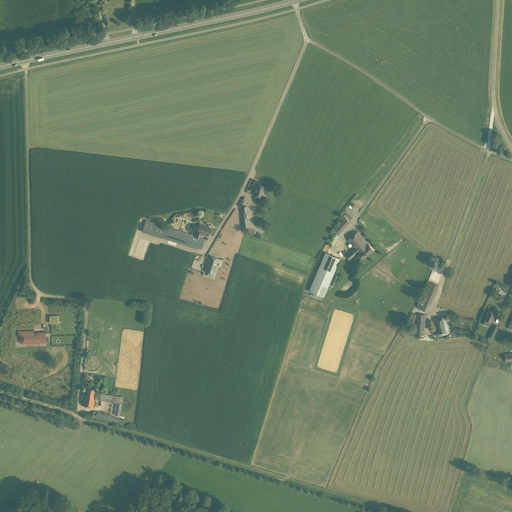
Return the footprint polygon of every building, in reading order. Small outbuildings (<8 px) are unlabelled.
[(252,194),(262,197),(265,187),(256,184),(252,194)] [(350,222),(344,217),(334,228),(340,233),(350,222)] [(210,228),(199,224),(197,232),(196,236),(165,226),(146,220),(142,230),(161,237),(201,250),(204,239),(199,237),(201,233),(208,235),(210,228)] [(362,259),(373,250),(368,243),(358,231),(347,240),(354,248),(346,255),(350,260),(358,253),(362,259)] [(340,258),(326,252),(309,290),(324,297),(340,258)] [(216,265),(218,258),(210,256),(208,263),(206,262),(204,271),(214,274),(217,265),(216,265)] [(428,280),(416,307),(428,312),(439,285),(428,280)] [(484,319),(491,322),(496,313),(489,310),(484,319)] [(417,314),(416,328),(418,328),(417,334),(417,337),(424,338),(426,314),(417,314)] [(437,335),(449,333),(448,328),(445,317),(434,319),(436,331),(435,331),(437,335)] [(488,336),(493,338),(499,326),(494,323),(488,336)] [(403,337),(417,334),(415,326),(401,329),(403,337)] [(33,344),(39,344),(39,343),(45,343),(45,332),(42,332),(36,332),(34,333),(34,330),(17,330),(17,337),(20,337),(20,343),(27,343),(27,341),(33,341),(33,344)] [(93,408),(95,397),(94,397),(95,389),(86,388),(85,395),(84,395),(82,405),(93,408)] [(119,416),(123,397),(112,395),(113,392),(110,391),(109,395),(104,394),(98,393),(97,399),(115,402),(114,415),(119,416)] [(93,412),(91,417),(116,425),(119,418),(97,412),(93,412)]
